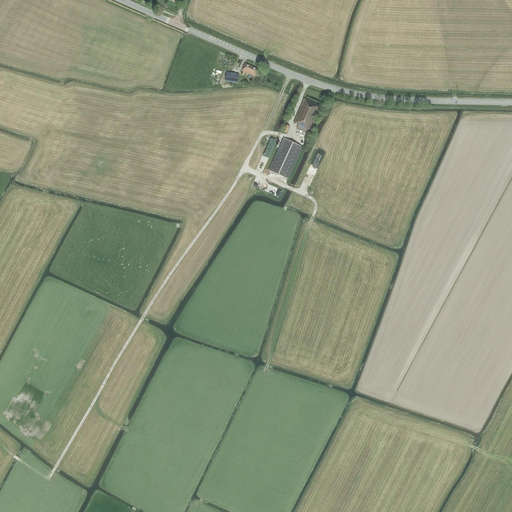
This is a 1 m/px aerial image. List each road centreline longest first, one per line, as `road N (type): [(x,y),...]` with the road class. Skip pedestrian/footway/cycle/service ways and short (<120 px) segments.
road 1 (track): [(300,142),(269,132),(258,138),(48,479),(8,452)]
road 2 (secondary): [(511,102),(352,93),(176,24)]
